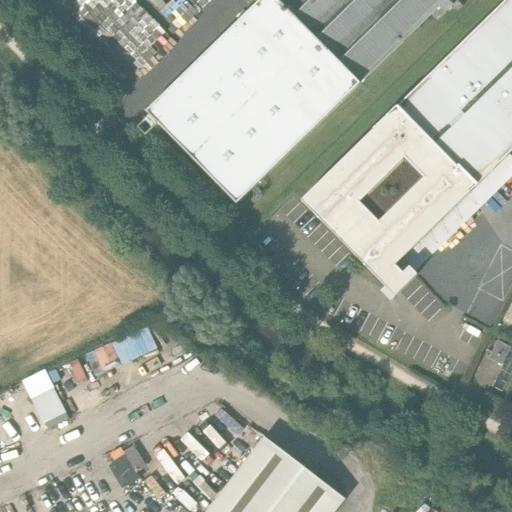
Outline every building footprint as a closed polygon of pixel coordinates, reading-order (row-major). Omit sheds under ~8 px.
[(43,0),(124,71),(173,17),(166,11),(176,0),(43,0)] [(263,0),(147,117),(239,209),(448,0),(263,0)] [(511,0),(509,0),(400,108),(480,188),(511,156),(511,0)] [(414,273),(409,268),(403,274),(395,266),(409,253),(480,188),(400,108),(302,204),(358,261),(384,287),(389,293),(395,299),(413,279),(417,276),(414,273)] [(119,341),(128,362),(161,348),(152,327),(119,341)] [(496,343),(487,361),(501,368),(510,350),(496,343)] [(266,440),(210,511),(336,511),(345,501),(266,440)]
